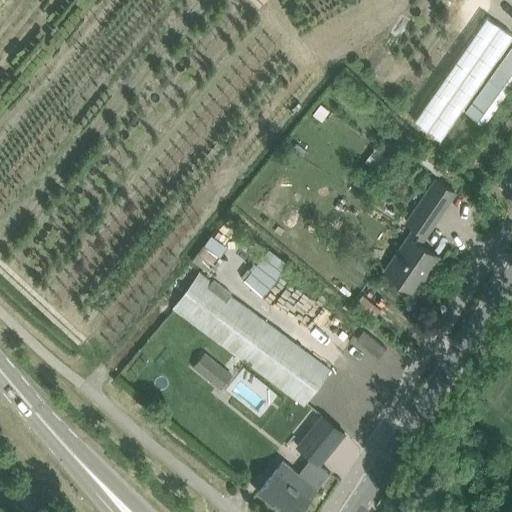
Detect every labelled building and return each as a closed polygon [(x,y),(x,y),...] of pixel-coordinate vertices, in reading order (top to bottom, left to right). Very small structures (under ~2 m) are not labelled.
[(488,78),(465,111),(484,124),(511,84),(511,47),(489,79),(488,78)] [(420,159),(419,160),(439,176),(448,165),(429,149),(426,152),(420,159)] [(415,227),(385,271),(395,277),(412,289),(420,276),(426,268),(429,270),(439,256),(420,243),(426,234),(456,191),(439,180),(437,178),(407,221),(415,227)] [(477,200),(471,205),(483,217),(489,211),(477,200)] [(212,233),(193,257),(211,271),(230,247),(212,233)] [(270,248),(245,280),(264,295),(289,263),(270,248)] [(202,274),(178,306),(307,402),(331,370),(202,274)] [(193,366),(222,389),(234,375),(206,351),(193,366)] [(343,431),(328,419),(322,414),(297,445),(308,454),(318,462),(343,431)] [(308,454),(295,470),(302,476),(317,488),(330,472),(318,462),(308,454)] [(283,461),(273,474),(260,490),(287,511),(298,511),(317,488),(302,476),(295,470),(283,461)]
